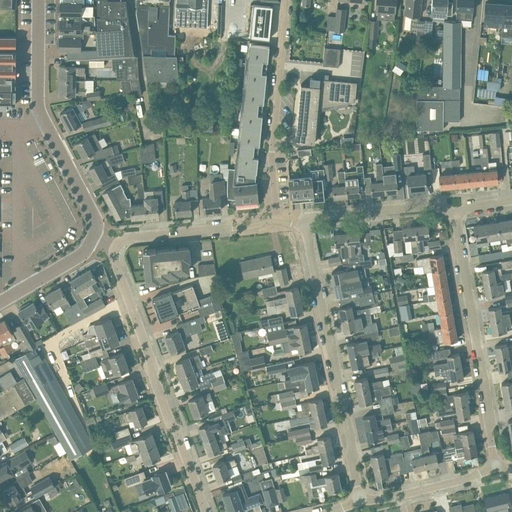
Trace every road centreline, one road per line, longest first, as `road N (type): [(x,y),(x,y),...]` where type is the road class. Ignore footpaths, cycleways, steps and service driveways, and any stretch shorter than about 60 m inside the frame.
road 1 (residential): [(359,497),(303,225)]
road 2 (residential): [(205,511),(113,249)]
road 3 (residential): [(494,464),(454,216)]
road 4 (residential): [(273,217),(269,173),(287,0)]
road 5 (residential): [(113,249),(124,239),(273,217)]
road 6 (residential): [(303,225),(311,217),(436,205),(454,216)]
road 7 (unclassified): [(94,240),(96,221),(41,111)]
road 8 (residential): [(359,497),(464,479),(494,464)]
